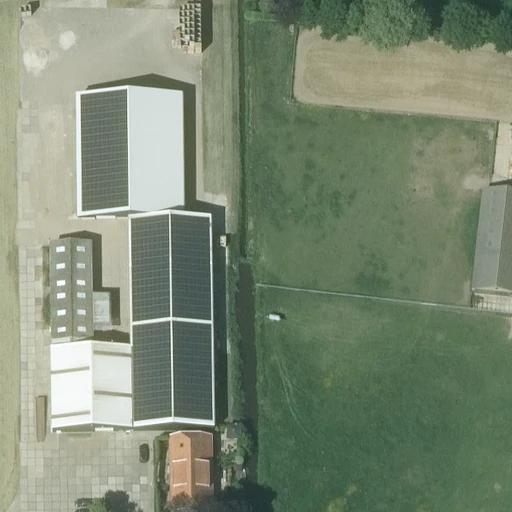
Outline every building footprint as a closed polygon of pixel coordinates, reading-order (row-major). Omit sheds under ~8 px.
[(179,102),(78,103),(79,222),(181,221),(179,102)] [(511,164),(505,164),(503,189),(511,190),(511,164)] [(477,262),(474,288),(511,293),(511,191),(487,188),(477,262)] [(91,249),(50,249),(52,345),(92,345),(92,295),(91,249)] [(130,353),(50,354),(52,436),(213,433),(210,272),(129,273),(130,353)] [(224,429),(224,436),(230,440),(237,440),(237,429),(224,429)] [(211,511),(210,442),(169,442),(170,465),(170,511),(211,511)]
